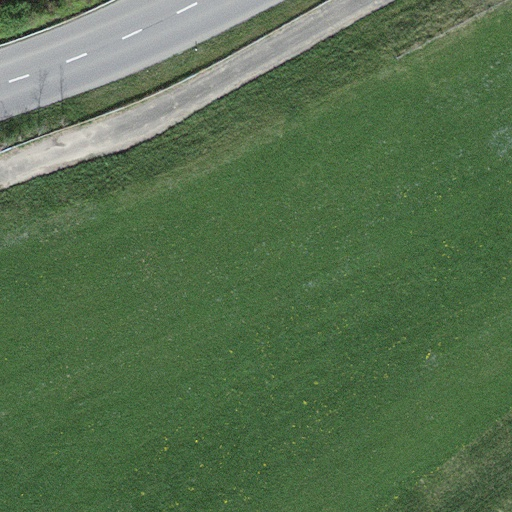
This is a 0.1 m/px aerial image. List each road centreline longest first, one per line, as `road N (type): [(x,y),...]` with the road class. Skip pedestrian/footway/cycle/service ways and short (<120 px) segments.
road 1 (track): [(0,174),(189,97),(358,0)]
road 2 (secondary): [(0,84),(199,0)]
